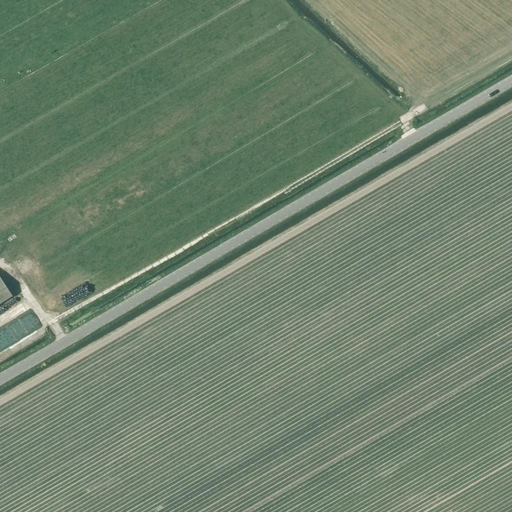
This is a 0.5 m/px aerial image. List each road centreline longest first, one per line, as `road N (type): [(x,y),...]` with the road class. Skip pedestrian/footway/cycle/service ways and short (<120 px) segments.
road 1 (unclassified): [(0,381),(511,81)]
road 2 (track): [(399,122),(283,193)]
